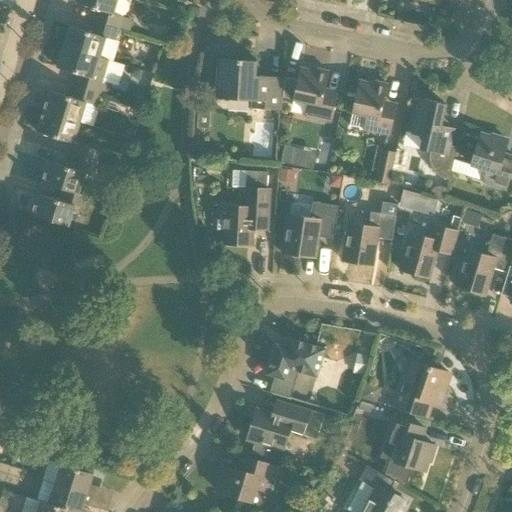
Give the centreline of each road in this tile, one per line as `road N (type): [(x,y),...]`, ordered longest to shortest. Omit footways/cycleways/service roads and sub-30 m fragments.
road 1 (residential): [(485,374),(458,342),(433,331),(316,307),(258,313),(239,335),(199,438),(138,511)]
road 2 (residential): [(248,0),(287,26),(402,51),(460,49)]
road 3 (residential): [(453,511),(486,411),(485,374)]
